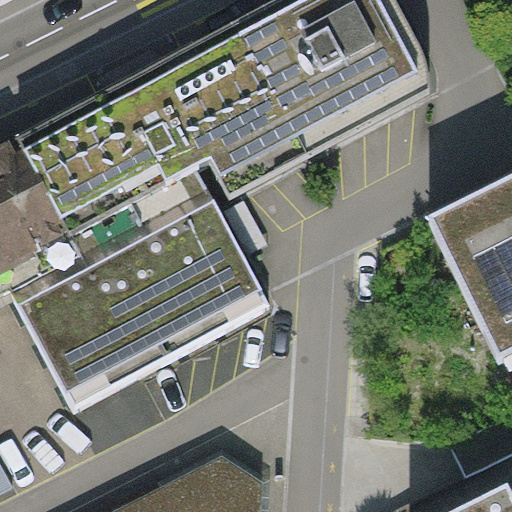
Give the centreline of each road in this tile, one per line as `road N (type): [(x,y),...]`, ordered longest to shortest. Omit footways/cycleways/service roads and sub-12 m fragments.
road 1 (residential): [(497,138),(338,225),(316,511)]
road 2 (residential): [(433,0),(497,138)]
